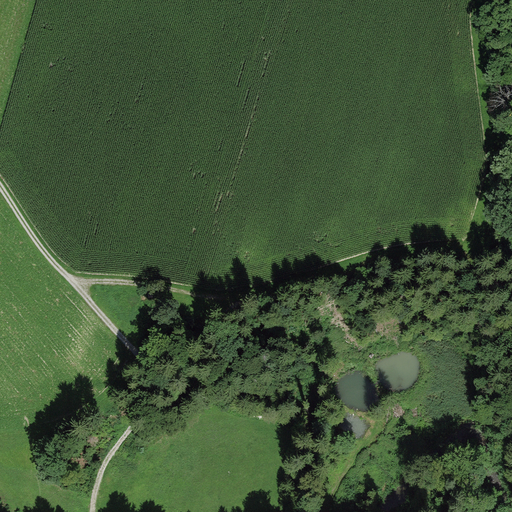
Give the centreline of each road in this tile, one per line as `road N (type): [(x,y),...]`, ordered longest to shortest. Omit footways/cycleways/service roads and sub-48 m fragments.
road 1 (track): [(77,288),(150,353),(152,397),(101,475),(96,511)]
road 2 (track): [(77,288),(310,275)]
road 3 (track): [(0,187),(77,288)]
